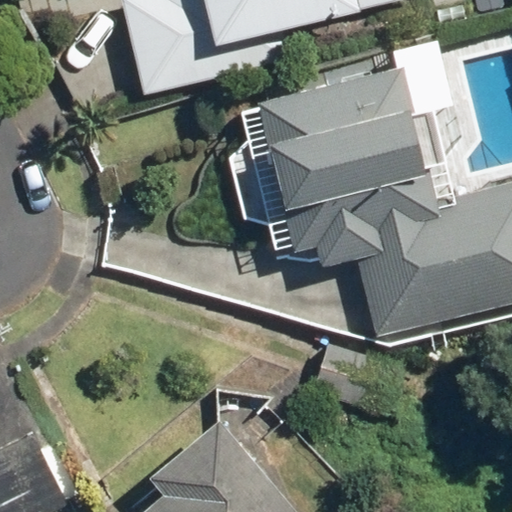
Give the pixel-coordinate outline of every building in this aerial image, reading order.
[(129,0),(148,89),(306,58),(299,23),(412,0),(129,0)] [(511,180),(463,190),(432,63),(248,100),(254,131),(233,152),(248,214),(273,222),(279,254),(316,260),(362,251),(378,331),(511,304),(511,180)] [(405,357),(328,335),(312,390),(389,412),(405,357)] [(22,406),(0,417),(0,511),(48,511),(72,500),(22,406)] [(232,410),(155,472),(167,487),(136,511),(309,511),(313,510),(232,410)]
